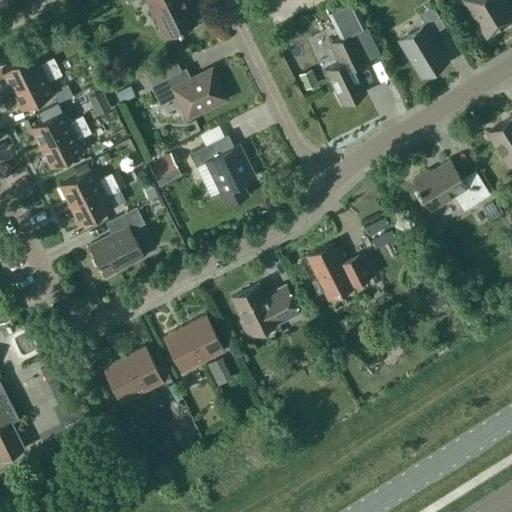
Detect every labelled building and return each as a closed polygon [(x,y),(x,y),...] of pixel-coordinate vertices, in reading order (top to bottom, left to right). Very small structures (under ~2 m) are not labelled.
[(125,0),(127,1),(129,0),(145,0),(163,35),(196,20),(186,0),(125,0)] [(357,16),(349,0),(346,0),(338,4),(347,21),(357,16)] [(464,0),(485,34),(511,17),(511,15),(502,0),(464,0)] [(430,33),(444,24),(431,4),(417,12),(424,23),(398,38),(420,74),(446,59),(430,33)] [(57,30),(49,14),(33,22),(42,38),(57,30)] [(352,64),(365,57),(352,30),(328,41),(338,61),(324,67),(341,102),(364,90),(352,64)] [(235,50),(228,36),(213,45),(220,58),(235,50)] [(68,40),(54,49),(60,59),(74,51),(68,40)] [(1,68),(11,88),(57,64),(52,56),(39,63),(33,51),(1,68)] [(57,64),(11,88),(21,107),(53,91),(47,80),(61,73),(57,64)] [(90,64),(76,70),(82,81),(95,75),(90,64)] [(225,96),(210,67),(181,82),(175,70),(149,83),(159,103),(176,95),(186,115),(225,96)] [(311,67),(299,72),(305,86),(317,81),(311,67)] [(53,89),(58,100),(72,93),(66,82),(53,89)] [(129,83),(114,90),(119,100),(134,93),(129,83)] [(101,87),(87,95),(96,113),(110,105),(101,87)] [(30,125),(40,145),(86,122),(81,113),(68,120),(62,109),(61,109),(57,102),(45,108),(49,116),(30,125)] [(511,114),(485,131),(506,164),(511,159),(511,114)] [(255,119),(243,119),(242,133),(254,134),(255,119)] [(86,122),(40,145),(50,165),(70,155),(73,162),(85,156),(82,149),(76,137),(90,131),(86,122)] [(254,174),(238,142),(232,145),(226,132),(188,151),(195,164),(204,160),(225,203),(247,192),(241,180),(254,174)] [(176,166),(168,150),(147,161),(155,177),(176,166)] [(462,208),(488,191),(474,169),(460,177),(448,157),(428,170),(427,168),(411,177),(430,207),(452,193),(462,208)] [(69,203),(115,180),(114,179),(121,175),(117,168),(97,178),(91,167),(59,183),(69,203)] [(115,180),(69,203),(79,222),(111,206),(105,195),(119,188),(115,180)] [(498,211),(490,199),(480,206),(487,218),(498,211)] [(111,231),(89,243),(100,265),(98,266),(103,277),(114,271),(113,269),(143,254),(129,228),(143,221),(135,205),(105,220),(111,231)] [(352,282),(372,272),(361,250),(348,256),(350,260),(343,264),(332,240),(305,254),(326,297),(353,283),(352,282)] [(276,321),(298,310),(286,285),(265,296),(258,281),(230,295),(241,317),(239,318),(247,334),(276,319),(276,321)] [(440,284),(424,294),(433,307),(449,297),(440,284)] [(184,323),(202,359),(223,348),(205,312),(184,323)] [(0,331),(4,336),(15,327),(6,318),(0,323),(0,331)] [(180,370),(202,359),(184,323),(162,334),(180,370)] [(123,354),(141,390),(163,379),(162,378),(169,374),(164,364),(157,368),(144,343),(123,354)] [(220,352),(209,359),(218,375),(229,369),(220,352)] [(120,401),(141,390),(123,354),(102,365),(120,401)] [(327,360),(315,368),(311,370),(320,383),(323,381),(336,373),(327,360)] [(184,376),(175,380),(181,390),(189,386),(184,376)] [(0,458),(25,446),(11,419),(18,416),(0,380),(0,458)] [(181,396),(174,381),(167,384),(174,399),(181,396)]
